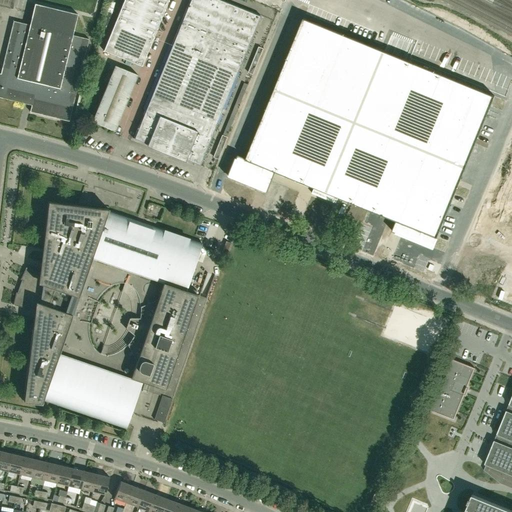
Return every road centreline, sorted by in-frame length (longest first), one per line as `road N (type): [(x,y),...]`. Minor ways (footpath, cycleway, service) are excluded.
road 1 (tertiary): [(511,323),(190,197),(0,136)]
road 2 (residential): [(255,511),(144,467),(0,429)]
